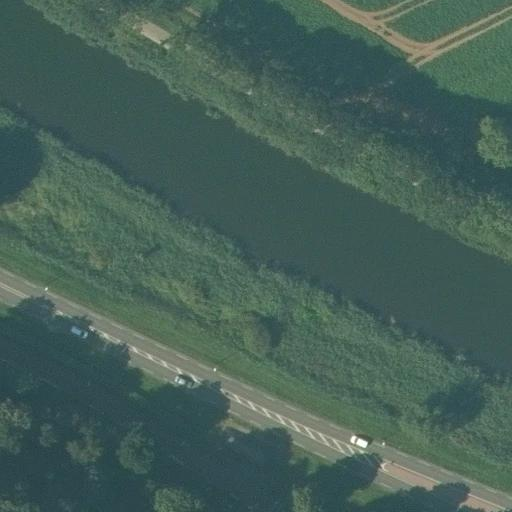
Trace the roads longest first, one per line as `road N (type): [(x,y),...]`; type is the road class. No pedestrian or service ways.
road 1 (primary): [(511,506),(0,277)]
road 2 (primary): [(0,294),(456,511)]
road 3 (unclassified): [(92,0),(268,103),(511,227)]
road 4 (unclassified): [(279,511),(0,346)]
